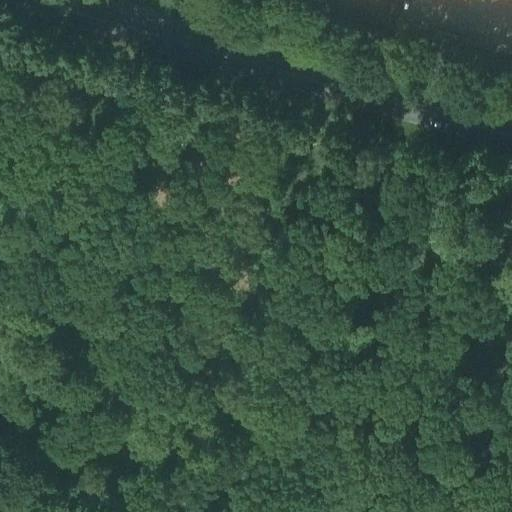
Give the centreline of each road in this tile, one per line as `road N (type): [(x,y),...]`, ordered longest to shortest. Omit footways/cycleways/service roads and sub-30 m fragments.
road 1 (unclassified): [(511,260),(335,147),(235,109),(0,41)]
road 2 (primary): [(511,137),(32,0)]
road 3 (track): [(116,511),(107,401),(111,73)]
